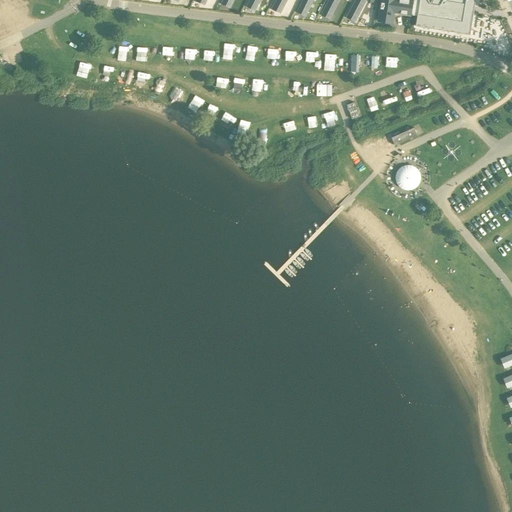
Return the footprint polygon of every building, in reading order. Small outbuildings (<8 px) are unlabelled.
[(287,0),(276,0),(274,4),(283,8),(287,0)] [(302,0),(299,7),(308,11),(313,0),(302,0)] [(339,0),(328,0),(324,9),(333,14),(339,0)] [(355,0),(349,12),(358,17),(366,0),(365,0),(355,0)] [(381,0),(381,3),(378,21),(385,22),(393,23),(394,15),(397,13),(411,15),(413,1),(412,0),(381,0)] [(419,0),(416,26),(469,35),(474,0),(419,0)] [(143,60),(154,60),(154,50),(143,50),(143,60)] [(247,50),(244,60),(254,63),(257,54),(247,50)] [(288,60),(298,61),(299,52),(289,51),(288,60)] [(330,54),(328,63),(337,65),(339,56),(330,54)] [(121,70),(120,79),(129,80),(130,71),(121,70)] [(137,85),(143,89),(147,81),(141,77),(137,85)] [(156,87),(164,90),(167,82),(159,79),(156,87)] [(277,85),(277,95),(287,95),(287,85),(277,85)] [(315,88),(313,97),(322,99),(324,90),(315,88)] [(173,100),(183,102),(185,92),(174,90),(173,100)] [(374,96),(369,98),(375,109),(379,107),(374,96)] [(354,102),(347,105),(352,119),(359,116),(354,102)] [(222,126),(231,131),(235,123),(226,118),(222,126)] [(286,123),(272,126),(273,132),(287,129),(286,123)] [(246,141),(251,133),(241,126),(235,135),(246,141)] [(392,138),(395,145),(417,135),(414,128),(392,138)] [(376,155),(389,149),(380,131),(368,136),(376,155)] [(413,191),(417,188),(419,185),(421,181),(420,177),(419,173),(417,170),(413,168),(409,167),(405,167),(402,168),(399,171),(396,174),(395,178),(396,182),(397,186),(400,189),(404,191),(409,192),(413,191)] [(507,368),(511,365),(511,352),(502,357),(507,368)]
